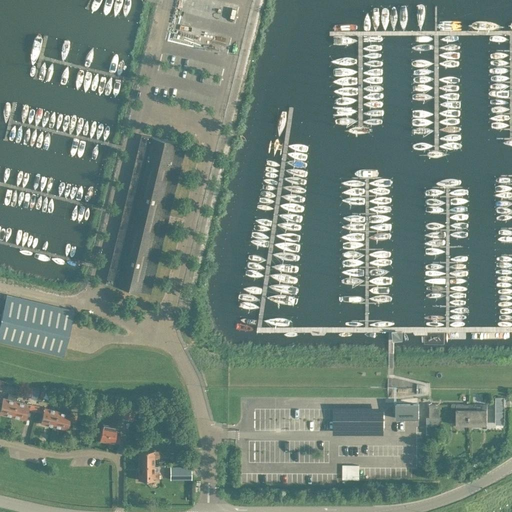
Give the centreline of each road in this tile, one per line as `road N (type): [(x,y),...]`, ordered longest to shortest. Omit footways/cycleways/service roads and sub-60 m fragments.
road 1 (unclassified): [(157,330),(99,311),(94,299),(139,107)]
road 2 (unclassified): [(157,330),(216,126)]
road 3 (unclassified): [(210,511),(208,436),(194,382),(157,330)]
road 4 (unclassified): [(119,511),(118,456),(54,456),(0,443)]
road 5 (tertiary): [(511,467),(463,494),(394,511)]
